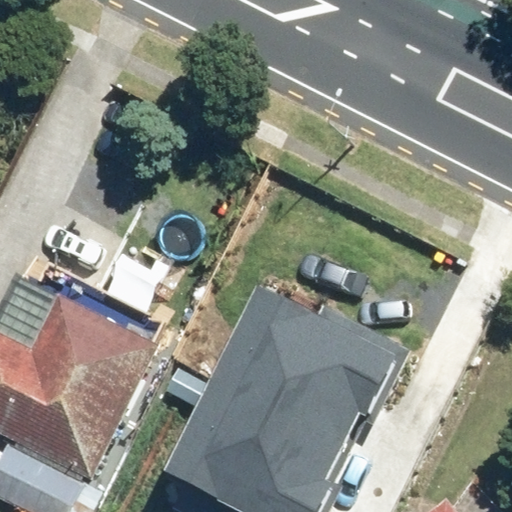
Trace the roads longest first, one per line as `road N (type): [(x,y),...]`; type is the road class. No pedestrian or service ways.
road 1 (secondary): [(287,0),(400,57)]
road 2 (secondary): [(400,57),(511,117)]
